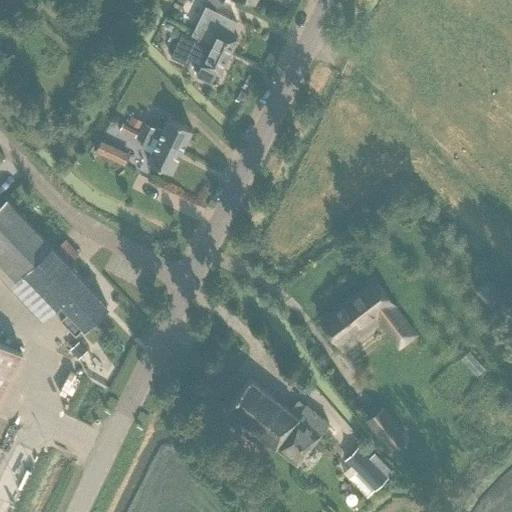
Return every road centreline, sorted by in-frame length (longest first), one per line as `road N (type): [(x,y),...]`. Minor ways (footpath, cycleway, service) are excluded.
road 1 (tertiary): [(192,281),(332,0)]
road 2 (tertiary): [(77,511),(192,281)]
road 3 (residential): [(192,281),(63,212),(0,145)]
